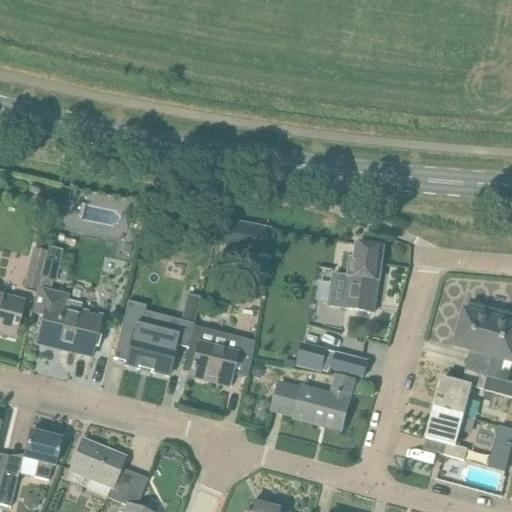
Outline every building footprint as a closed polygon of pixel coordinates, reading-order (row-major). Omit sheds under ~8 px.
[(136,255),(149,207),(129,204),(120,252),(136,255)] [(345,310),(354,311),(374,314),(384,249),(357,246),(355,260),(351,260),(348,278),(340,276),(336,295),(347,297),(345,310)] [(62,252),(48,249),(45,261),(46,261),(59,264),(62,252)] [(47,254),(31,250),(27,270),(42,273),(45,261),(47,254)] [(67,299),(50,295),(53,284),(56,285),(60,264),(59,264),(46,261),(38,292),(38,291),(37,293),(32,314),(44,316),(37,345),(38,346),(39,340),(70,347),(70,354),(91,359),(101,319),(79,314),(80,307),(65,304),(67,299)] [(22,303),(0,297),(0,332),(14,336),(22,303)] [(194,327),(201,300),(188,297),(181,323),(194,327)] [(125,367),(168,378),(176,347),(139,338),(146,308),(128,303),(113,361),(126,364),(125,367)] [(489,377),(493,358),(511,363),(511,322),(464,310),(454,348),(471,352),(466,372),(477,375),(489,377)] [(226,388),(228,388),(231,377),(247,381),(252,362),(254,346),(241,343),(238,343),(235,356),(198,347),(190,379),(205,382),(206,378),(228,383),(226,388)] [(333,353),(318,349),(313,368),(328,372),(333,353)] [(363,379),(368,363),(337,355),(332,370),(363,379)] [(511,383),(489,377),(477,375),(466,372),(463,385),(443,379),(434,410),(464,418),(472,388),(511,399),(511,383)] [(280,385),(272,413),(295,419),(295,420),(342,432),(350,402),(349,402),(354,382),(337,377),(332,397),(303,389),(303,391),(280,385)] [(456,447),(464,418),(434,410),(426,441),(446,446),(443,456),(464,462),(468,450),(456,447)] [(511,431),(499,428),(488,469),(506,473),(508,465),(511,449),(511,431)] [(53,467),(54,468),(61,442),(30,434),(20,475),(49,483),(53,467)] [(121,506),(133,475),(120,470),(124,460),(108,453),(106,457),(81,446),(73,465),(70,473),(90,482),(86,492),(121,506)] [(14,493),(16,486),(21,467),(5,463),(0,482),(0,506),(10,509),(14,493)] [(124,511),(139,511),(136,510),(148,481),(133,475),(121,506),(126,508),(124,511)]
